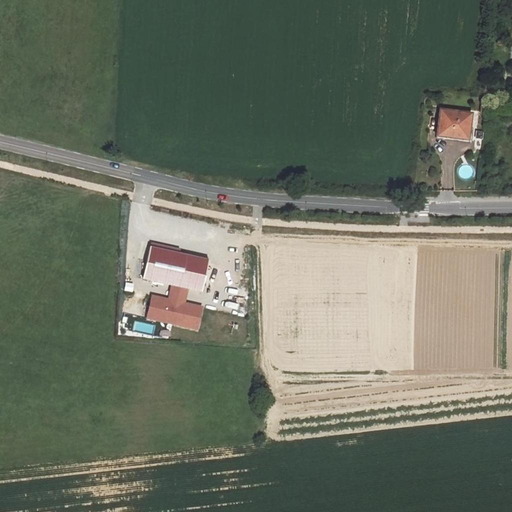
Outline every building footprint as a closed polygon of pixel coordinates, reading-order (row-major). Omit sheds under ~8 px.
[(437,140),(470,141),(471,114),(438,114),(437,140)] [(194,257),(149,247),(142,279),(186,289),(194,257)] [(186,289),(201,292),(208,260),(194,257),(186,289)] [(201,308),(152,297),(148,312),(154,313),(157,318),(156,320),(196,329),(201,308)] [(148,312),(147,318),(156,320),(157,318),(154,313),(148,312)]
